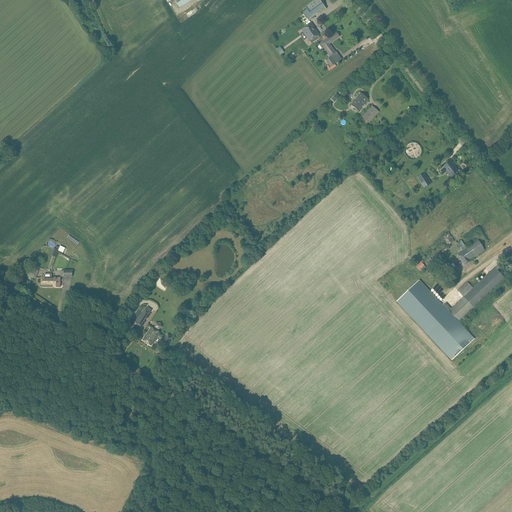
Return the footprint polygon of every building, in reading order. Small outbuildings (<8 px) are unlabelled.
[(174,0),(180,8),(192,0),(174,0)] [(319,0),(314,0),(305,7),(307,10),(303,12),(308,19),(324,6),(319,0)] [(319,35),(311,24),(301,30),(309,41),(319,35)] [(339,37),(336,33),(319,45),(322,49),(324,48),(330,56),(335,52),(329,44),(339,37)] [(331,57),(326,61),(331,68),(336,64),(331,57)] [(340,97),(336,94),(331,99),(335,103),(340,97)] [(360,94),(356,98),(349,106),(357,112),(367,100),(360,94)] [(378,112),(372,106),(362,117),(369,123),(378,112)] [(398,118),(387,107),(383,111),(393,122),(398,118)] [(454,167),(450,162),(444,166),(445,167),(441,171),(443,174),(447,171),(452,176),(457,172),(454,167)] [(424,173),(417,178),(424,188),(431,183),(424,173)] [(454,242),(448,233),(442,238),(446,244),(428,256),(431,261),(447,250),(447,251),(449,249),(447,246),(454,242)] [(461,240),(457,243),(462,251),(457,255),(464,265),(470,261),(469,260),(484,250),(478,240),(466,248),(461,240)] [(416,266),(421,272),(426,268),(421,262),(416,266)] [(26,275),(30,277),(35,279),(40,267),(35,265),(33,270),(28,269),(26,275)] [(497,265),(495,268),(473,288),(467,282),(458,291),(464,297),(451,309),(449,311),(459,322),(474,308),(505,279),(497,271),(500,268),(497,265)] [(51,274),(44,274),(44,275),(41,275),(41,287),(51,288),(51,283),(51,278),(51,274)] [(155,277),(156,277),(156,276),(154,275),(145,289),(146,289),(147,290),(155,277)] [(51,283),(51,288),(60,288),(60,278),(51,278),(51,283)] [(420,281),(397,303),(452,360),(474,339),(448,312),(449,311),(451,309),(445,303),(443,306),(420,281)] [(152,310),(147,306),(146,308),(146,307),(135,323),(142,328),(145,322),(144,321),(146,319),(147,319),(151,314),(150,314),(152,310)] [(151,327),(142,340),(151,346),(160,333),(157,331),(157,329),(158,330),(161,327),(160,323),(156,323),(155,327),(155,328),(154,329),(151,327)]
